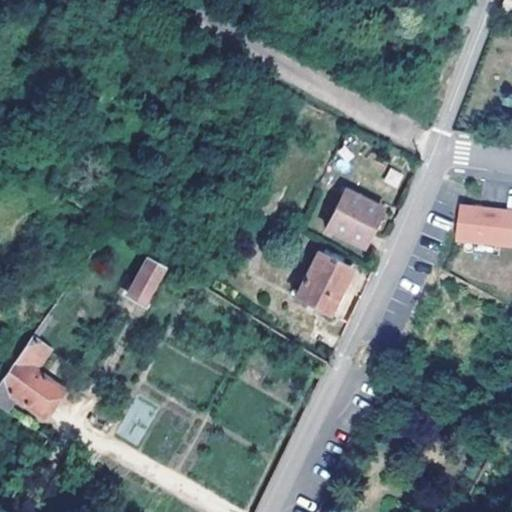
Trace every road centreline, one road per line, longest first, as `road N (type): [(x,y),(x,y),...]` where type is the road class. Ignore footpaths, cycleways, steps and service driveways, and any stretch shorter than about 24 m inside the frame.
road 1 (residential): [(439,150),(271,511)]
road 2 (residential): [(496,0),(439,150)]
